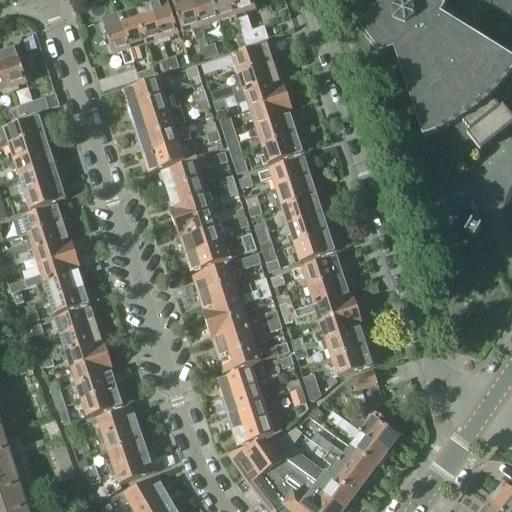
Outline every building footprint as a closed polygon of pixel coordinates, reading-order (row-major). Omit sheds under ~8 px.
[(205,40),(202,31),(191,0),(173,0),(171,1),(182,35),(192,31),(196,43),(205,40)] [(210,0),(191,0),(202,31),(210,28),(209,26),(218,23),(210,0)] [(230,26),(238,24),(230,0),(210,0),(218,23),(228,20),(230,26)] [(230,0),(238,24),(242,36),(246,48),(268,40),(264,28),(252,32),(247,14),(255,11),(251,0),(230,0)] [(366,27),(362,32),(382,58),(387,56),(423,165),(420,166),(423,175),(423,176),(429,174),(434,172),(446,181),(449,175),(453,170),(457,165),(461,160),(466,155),(470,150),(475,146),(479,151),(511,126),(511,120),(511,118),(511,117),(511,51),(476,29),(490,6),(500,12),(507,0),(463,0),(454,14),(447,9),(448,6),(443,0),(392,0),(389,3),(384,7),(379,12),(374,16),(370,21),(366,27)] [(511,0),(507,0),(500,12),(511,20),(511,19),(511,0)] [(165,1),(151,5),(163,43),(171,41),(170,39),(178,37),(167,2),(166,3),(165,1)] [(156,46),(163,43),(151,5),(135,10),(147,47),(156,44),(156,46)] [(139,49),(147,47),(135,10),(118,16),(130,54),(131,54),(134,63),(142,60),(139,49)] [(112,58),(120,55),(121,55),(125,67),(134,64),(134,63),(131,54),(130,54),(118,16),(102,21),(103,23),(101,24),(112,58)] [(239,51),(246,48),(242,36),(235,38),(239,51)] [(34,39),(24,41),(27,52),(37,49),(34,39)] [(215,45),(207,47),(211,60),(219,57),(215,45)] [(236,67),(239,76),(275,64),(269,46),(202,67),(205,77),(234,68),(236,67)] [(203,62),(211,60),(207,47),(199,50),(203,62)] [(11,50),(0,53),(0,63),(9,92),(16,90),(16,88),(25,85),(14,51),(12,52),(11,50)] [(176,57),(169,60),(173,72),(180,70),(176,57)] [(164,75),(173,72),(169,60),(160,63),(164,75)] [(0,92),(1,92),(2,95),(9,92),(0,63),(0,92)] [(213,104),(225,101),(243,95),(281,83),(275,64),(239,76),(242,85),(210,95),(213,104)] [(144,68),(136,71),(139,82),(147,80),(144,68)] [(197,68),(186,72),(189,82),(200,78),(197,68)] [(122,88),(139,82),(136,71),(118,76),(122,88)] [(124,93),(128,108),(176,93),(171,78),(124,93)] [(283,90),(281,83),(243,95),(245,103),(248,102),(251,111),(289,99),(286,89),(283,90)] [(196,104),(207,101),(204,92),(193,95),(196,104)] [(128,108),(134,124),(181,109),(176,93),(128,108)] [(45,99),(15,109),(19,121),(49,112),(45,99)] [(289,99),(251,111),(254,121),(246,124),(249,132),(254,130),(292,118),(290,110),(292,109),(289,99)] [(210,110),(207,101),(196,104),(200,114),(210,110)] [(228,110),(225,101),(213,104),(216,114),(228,110)] [(19,121),(15,109),(8,111),(12,123),(19,121)] [(134,124),(139,140),(186,125),(181,109),(134,124)] [(225,140),(236,136),(230,118),(219,122),(225,140)] [(292,118),(254,130),(249,132),(251,141),(259,138),(263,148),(298,137),(292,118)] [(45,137),(40,120),(0,132),(0,138),(4,150),(9,149),(45,137)] [(218,133),(215,123),(203,127),(207,137),(218,133)] [(144,157),(192,142),(186,125),(139,140),(144,157)] [(221,142),(218,133),(207,137),(210,146),(221,142)] [(225,140),(231,159),(242,155),(236,136),(225,140)] [(10,158),(12,166),(50,153),(45,137),(9,149),(12,157),(10,158)] [(298,137),(263,148),(266,159),(264,159),(267,167),(304,155),(298,137)] [(197,160),(192,142),(144,157),(150,175),(197,160)] [(17,174),(19,181),(56,169),(50,153),(12,166),(15,175),(17,174)] [(217,168),(228,164),(225,154),(213,158),(217,168)] [(242,155),(231,159),(237,177),(248,173),(242,155)] [(306,160),(258,175),(261,186),(274,182),(277,191),(312,179),(306,160)] [(207,169),(204,161),(160,175),(165,191),(201,180),(198,172),(207,169)] [(61,186),(56,169),(19,181),(22,190),(20,190),(22,198),(61,186)] [(221,181),(224,191),(236,187),(233,177),(221,181)] [(238,181),(242,191),(254,187),(250,178),(238,181)] [(318,198),(312,179),(277,191),(280,200),(278,201),(280,208),(282,208),(283,209),(318,198)] [(204,190),(201,180),(165,191),(171,208),(208,196),(206,190),(204,190)] [(66,202),(61,186),(22,198),(24,205),(26,204),(29,214),(66,202)] [(227,200),(239,196),(236,187),(224,191),(227,200)] [(211,204),(208,196),(171,208),(171,211),(170,211),(174,225),(212,213),(209,204),(211,204)] [(323,215),(318,198),(283,209),(286,218),(284,219),(286,227),(323,215)] [(259,206),(248,210),(251,219),(262,216),(259,206)] [(24,229),(27,237),(63,225),(58,209),(19,222),(22,230),(24,229)] [(231,214),(235,224),(247,220),(243,210),(231,214)] [(215,222),(212,213),(174,225),(179,239),(180,238),(181,241),(219,229),(216,222),(215,222)] [(329,235),(323,215),(286,227),(289,236),(292,236),(295,246),(329,235)] [(247,220),(235,224),(238,233),(250,229),(247,220)] [(253,228),(257,237),(269,233),(265,224),(253,228)] [(0,263),(68,241),(63,225),(27,237),(29,245),(0,253),(0,263)] [(222,238),(219,229),(181,241),(186,257),(222,246),(220,238),(222,238)] [(269,233),(257,237),(260,247),(272,243),(269,233)] [(335,254),(329,235),(295,246),(298,256),(296,256),(299,265),(335,254)] [(70,249),(68,241),(0,263),(0,264),(3,272),(34,261),(37,270),(76,258),(73,248),(70,249)] [(242,246),(245,256),(257,252),(254,242),(242,246)] [(225,254),(222,246),(186,257),(191,273),(229,261),(227,254),(225,254)] [(37,270),(40,277),(9,287),(12,296),(21,293),(36,287),(37,288),(79,275),(76,266),(78,266),(76,258),(37,270)] [(194,278),(199,294),(234,282),(232,275),(262,266),(259,258),(194,278)] [(305,278),(308,288),(344,276),(339,259),(301,271),(303,279),(305,278)] [(269,276),(281,271),(278,261),(266,265),(269,276)] [(48,301),(48,302),(84,290),(79,275),(37,288),(41,303),(48,301)] [(285,286),(282,276),(270,280),(273,290),(285,286)] [(310,298),(313,306),(350,294),(344,276),(308,288),(312,298),(310,298)] [(254,283),(257,293),(269,289),(266,279),(254,283)] [(199,294),(204,310),(241,298),(253,295),(250,286),(236,291),(234,282),(199,294)] [(272,298),(269,289),(257,293),(260,301),(260,302),(272,298)] [(89,307),(84,290),(48,302),(51,312),(48,312),(51,319),(89,307)] [(24,304),(21,293),(12,296),(16,306),(24,304)] [(241,298),(204,310),(205,313),(203,313),(207,326),(244,315),(242,307),(244,306),(260,301),(257,293),(253,295),(241,298)] [(285,326),(318,315),(320,324),(358,311),(355,301),(353,302),(350,294),(313,306),(294,312),(282,316),(285,326)] [(279,307),(282,316),(294,312),(291,303),(279,307)] [(362,322),(358,311),(320,324),(323,333),(313,336),(317,345),(324,342),(362,330),(360,322),(362,322)] [(57,331),(60,339),(96,328),(91,312),(52,324),(55,332),(57,331)] [(268,325),(280,321),(277,312),(265,316),(268,325)] [(25,316),(29,326),(40,322),(37,313),(25,316)] [(247,323),(244,315),(207,326),(211,339),(213,339),(214,342),(252,330),(249,322),(247,323)] [(283,331),(280,321),(268,325),(271,335),(283,331)] [(31,331),(34,339),(44,335),(42,328),(31,331)] [(60,349),(62,356),(101,343),(96,328),(60,339),(63,348),(60,349)] [(214,342),(220,359),(255,348),(252,338),(254,338),(252,330),(214,342)] [(324,342),(317,345),(320,354),(329,351),(332,360),(368,348),(362,330),(324,342)] [(291,344),(293,353),(306,349),(303,340),(291,344)] [(104,351),(101,343),(62,356),(65,364),(68,363),(71,372),(109,359),(106,351),(104,351)] [(275,348),(275,349),(278,357),(278,358),(290,354),(287,344),(275,348)] [(225,375),(278,357),(275,349),(257,355),(255,348),(220,359),(225,375)] [(374,366),(368,348),(332,360),(335,369),(333,370),(336,378),(374,366)] [(306,349),(293,353),(297,363),(309,358),(306,349)] [(39,353),(43,362),(52,359),(49,350),(39,353)] [(282,371),(294,368),(291,358),(279,361),(282,371)] [(52,359),(43,362),(46,370),(55,367),(52,359)] [(70,380),(74,389),(112,377),(109,368),(111,367),(109,359),(71,372),(73,379),(70,380)] [(217,382),(222,398),(258,387),(255,379),(257,379),(255,370),(217,382)] [(382,402),(374,372),(350,380),(355,393),(367,389),(379,406),(382,402)] [(314,404),(322,398),(314,376),(302,380),(310,403),(314,404)] [(78,396),(81,404),(117,392),(112,377),(74,389),(76,397),(78,396)] [(287,385),(290,395),(302,391),(299,381),(287,385)] [(48,387),(52,397),(61,394),(57,384),(48,387)] [(222,398),(227,415),(265,403),(262,395),(261,396),(258,387),(222,398)] [(290,395),(295,409),(306,405),(302,391),(290,395)] [(122,409),(117,392),(81,404),(84,412),(81,413),(84,421),(122,409)] [(58,412),(66,409),(61,394),(52,397),(58,412)] [(271,401),(265,403),(227,415),(232,431),(277,417),(271,401)] [(299,419),(308,410),(306,405),(295,409),(299,419)] [(71,425),(66,409),(58,412),(64,427),(71,425)] [(98,432),(101,439),(139,427),(134,410),(97,422),(100,431),(98,432)] [(311,418),(317,424),(323,418),(316,412),(311,418)] [(358,416),(350,426),(387,454),(389,451),(391,453),(399,444),(396,442),(399,438),(394,435),(396,432),(387,425),(388,422),(374,412),(366,422),(358,416)] [(345,433),(346,432),(357,440),(351,448),(356,452),(380,469),(387,459),(384,457),(387,454),(350,426),(332,413),(327,420),(345,433)] [(275,436),(282,434),(277,417),(232,431),(238,448),(275,436)] [(10,434),(23,430),(19,418),(7,422),(10,434)] [(106,447),(108,455),(144,443),(139,427),(101,439),(103,448),(106,447)] [(296,430),(281,440),(292,448),(302,435),(296,430)] [(84,434),(73,438),(76,446),(87,443),(84,434)] [(328,455),(329,454),(346,466),(366,482),(369,477),(372,479),(380,469),(356,452),(351,448),(345,457),(316,435),(311,443),(328,455)] [(13,439),(5,442),(0,443),(0,507),(23,500),(22,495),(31,492),(13,439)] [(61,440),(48,445),(58,475),(72,470),(61,440)] [(351,507),(358,498),(335,480),(326,474),(325,475),(292,449),(292,448),(281,440),(274,445),(283,458),(285,464),(309,482),(345,510),(348,506),(351,507)] [(281,465),(270,448),(266,442),(232,454),(231,455),(230,456),(230,457),(230,459),(248,488),(268,511),(319,511),(309,504),(291,491),(268,473),(281,465)] [(87,443),(76,446),(79,456),(90,452),(87,443)] [(109,465),(111,472),(149,459),(144,443),(108,455),(111,464),(109,465)] [(291,491),(309,504),(319,511),(343,511),(345,510),(309,482),(285,464),(283,458),(274,445),(270,448),(281,465),(268,473),(291,491)] [(363,486),(366,482),(346,466),(329,454),(328,455),(323,461),(331,467),(326,474),(335,480),(358,498),(365,488),(363,486)] [(149,459),(111,472),(113,479),(115,478),(118,487),(154,475),(149,459)] [(84,470),(87,479),(98,476),(95,466),(84,470)] [(101,484),(98,476),(87,479),(90,488),(101,484)] [(132,511),(133,511),(166,493),(157,478),(123,499),(127,506),(129,505),(132,511)] [(499,511),(511,511),(511,491),(504,485),(490,504),(499,511)] [(167,511),(174,508),(166,493),(133,511),(167,511)] [(27,511),(23,500),(0,507),(0,511),(27,511)]
